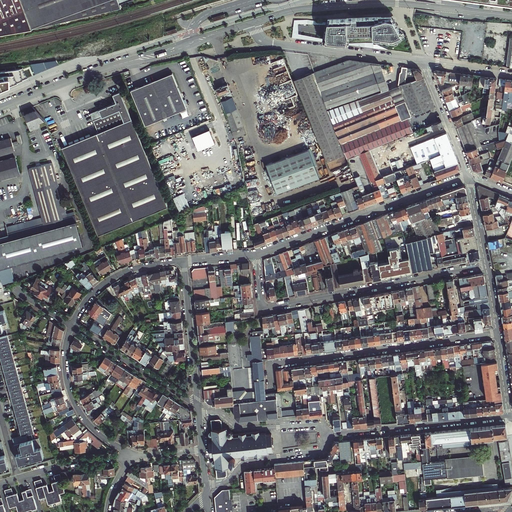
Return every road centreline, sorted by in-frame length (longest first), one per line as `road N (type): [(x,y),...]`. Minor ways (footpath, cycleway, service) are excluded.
road 1 (residential): [(486,264),(266,307),(256,254)]
road 2 (tertiary): [(254,22),(0,107)]
road 3 (tertiary): [(511,15),(396,2),(298,9),(254,22)]
road 4 (residential): [(271,387),(269,364),(497,333)]
road 5 (residential): [(256,254),(467,175)]
road 6 (residential): [(423,62),(268,41),(254,22)]
road 7 (residential): [(331,435),(509,417)]
road 8 (residential): [(137,456),(94,430),(73,401),(65,371),(71,325)]
road 9 (residential): [(198,406),(71,325)]
road 10 (residential): [(183,261),(198,406)]
road 11 (residential): [(206,485),(226,481),(245,461),(317,452),(331,435)]
road 12 (residential): [(331,435),(315,424),(244,429),(222,413),(199,413)]
road 13 (residential): [(71,325),(107,280),(183,261)]
road 14 (residential): [(137,456),(17,477)]
road 15 (residential): [(423,62),(467,175)]
